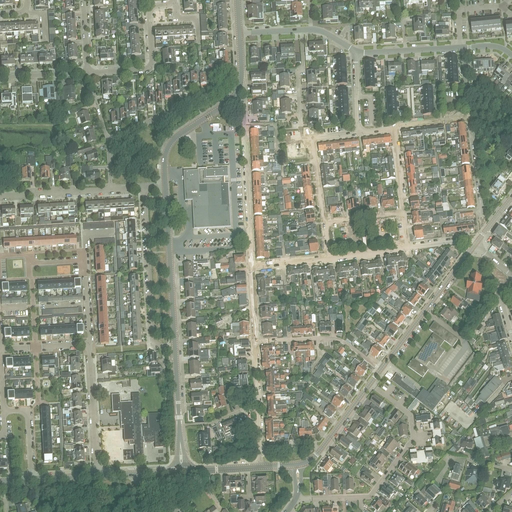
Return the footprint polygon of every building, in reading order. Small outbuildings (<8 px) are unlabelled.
[(43,0),(35,1),(35,8),(41,7),(41,10),(48,10),(48,5),(47,1),(44,1),(43,0)] [(100,7),(100,10),(107,9),(107,5),(103,6),(102,2),(102,0),(94,1),(94,7),(100,7)] [(363,13),(363,9),(365,9),(364,0),(363,0),(358,0),(358,4),(355,4),(356,13),(361,13),(363,13)] [(371,0),(364,0),(365,9),(369,9),(370,12),(376,12),(375,8),(375,3),(371,3),(371,0)] [(416,4),(416,2),(415,0),(403,0),(404,8),(407,8),(407,2),(409,2),(409,4),(416,4)] [(65,3),(65,2),(61,2),(61,4),(65,4),(66,8),(62,8),(62,12),(69,12),(69,9),(74,9),(74,2),(65,3)] [(218,12),(226,12),(225,5),(220,6),(220,3),(213,3),(213,7),(214,11),(217,11),(218,12)] [(248,7),(248,14),(257,13),(256,7),(262,7),(262,3),(259,3),(254,4),(254,7),(248,7)] [(323,14),(332,14),(331,7),(337,7),(336,3),(329,4),(329,7),(322,8),(323,14)] [(192,4),(184,4),(184,11),(190,11),(190,13),(197,13),(196,4),(192,5),(192,4)] [(95,13),(95,19),(103,19),(104,20),(108,19),(107,18),(103,18),(103,14),(107,13),(107,9),(100,10),(100,12),(95,13)] [(301,11),(292,11),(292,18),(290,18),(290,22),(294,22),(294,21),(296,21),(296,20),(298,20),(298,18),(302,18),(301,11)] [(67,21),(75,21),(75,14),(69,15),(69,12),(62,12),(62,21),(66,20),(67,21)] [(257,20),(257,13),(248,14),(248,20),(255,20),(255,23),(263,23),(263,20),(257,20)] [(338,17),(332,17),(332,14),(323,14),(323,21),(330,21),(330,24),(338,23),(338,17)] [(428,19),(428,18),(428,15),(420,16),(420,20),(413,21),(414,27),(423,26),(422,23),(425,23),(425,19),(428,19)] [(125,27),(132,27),(132,24),(138,24),(137,17),(129,18),(129,17),(125,17),(125,19),(125,20),(129,20),(129,23),(125,23),(125,27)] [(501,29),(500,18),(470,22),(471,32),(501,29)] [(385,30),(385,34),(395,33),(395,27),(390,27),(389,23),(382,23),(382,27),(382,30),(385,30)] [(426,26),(423,26),(414,27),(414,33),(419,33),(420,36),(421,36),(421,41),(430,41),(430,37),(426,37),(426,26)] [(133,30),(132,27),(125,27),(126,32),(130,31),(130,35),(130,37),(139,36),(138,30),(133,30)] [(105,37),(104,33),(104,31),(96,32),(96,38),(102,38),(102,41),(109,41),(109,36),(105,37)] [(214,42),(226,41),(226,35),(220,35),(220,32),(213,33),(213,36),(214,36),(214,42)] [(64,44),(71,43),(71,40),(76,40),(76,33),(67,34),(67,33),(63,33),(63,37),(67,37),(68,39),(64,40),(64,44)] [(395,39),(395,33),(385,34),(386,40),(383,40),(383,43),(391,43),(390,40),(395,39)] [(68,53),(77,52),(76,46),(71,46),(71,43),(64,44),(64,48),(68,47),(68,52),(68,53)] [(316,52),(316,43),(309,44),(309,48),(305,48),(305,57),(308,57),(308,53),(316,52)] [(316,43),(316,52),(323,52),(323,56),(327,56),(326,48),(323,48),(322,43),(316,43)] [(1,66),(8,66),(7,57),(9,57),(8,53),(7,53),(7,45),(0,46),(1,49),(5,48),(5,53),(4,53),(5,57),(1,58),(1,66)] [(112,51),(108,52),(106,52),(107,60),(113,60),(113,54),(116,54),(116,47),(111,48),(112,51)] [(167,48),(167,51),(163,51),(163,58),(175,57),(175,51),(181,50),(180,47),(167,48)] [(100,60),(107,60),(106,52),(108,52),(107,48),(105,48),(105,52),(101,52),(101,48),(97,48),(97,55),(100,55),(100,60)] [(127,49),(127,50),(127,55),(127,59),(134,58),(134,55),(140,55),(139,49),(131,49),(131,48),(127,49)] [(271,48),(264,49),(265,58),(268,58),(269,62),(275,62),(275,55),(271,55),(271,48)] [(257,49),(251,49),(251,59),(255,59),(255,63),(261,63),(261,55),(258,56),(257,49)] [(35,52),(36,59),(39,58),(39,64),(45,64),(45,55),(46,55),(46,51),(44,51),(43,50),(41,50),(40,50),(40,51),(35,52)] [(45,55),(45,64),(52,63),(52,60),(55,60),(55,56),(54,56),(54,51),(50,51),(50,55),(46,55),(45,55)] [(26,56),(27,56),(27,52),(25,52),(25,56),(21,56),(21,52),(17,53),(17,60),(20,60),(20,65),(27,65),(26,56)] [(26,56),(27,65),(33,64),(33,59),(36,59),(35,52),(31,52),(27,52),(27,56),(26,56)] [(68,53),(68,52),(64,52),(64,54),(69,54),(69,58),(65,58),(65,62),(72,62),(72,59),(77,59),(77,52),(68,53)] [(17,60),(17,53),(12,53),(13,57),(9,57),(7,57),(8,66),(15,65),(14,60),(17,60)] [(490,56),(488,57),(489,72),(495,71),(497,66),(493,66),(493,61),(490,61),(490,56)] [(175,57),(163,58),(163,65),(172,65),(172,68),(181,67),(181,64),(176,64),(176,62),(175,62),(175,57)] [(479,72),(478,57),(476,57),(476,62),(473,62),(470,63),(471,69),(470,69),(470,73),(474,72),(479,72)] [(216,60),(214,60),(214,61),(210,62),(208,62),(208,65),(213,65),(213,63),(214,63),(218,63),(218,68),(223,68),(223,65),(228,65),(227,59),(216,60)] [(418,75),(419,75),(421,75),(421,72),(428,72),(427,62),(427,61),(423,61),(423,62),(420,63),(421,67),(418,67),(418,69),(418,75)] [(434,79),(438,79),(437,66),(434,66),(434,62),(427,62),(428,72),(434,71),(434,74),(434,79)] [(200,75),(200,73),(199,68),(199,63),(195,67),(195,68),(194,70),(195,73),(190,73),(191,80),(191,83),(197,83),(197,77),(200,76),(200,75)] [(419,85),(419,75),(418,75),(418,69),(414,69),(414,63),(407,63),(408,73),(411,72),(411,77),(414,77),(414,86),(419,85)] [(395,74),(399,73),(399,76),(404,76),(404,68),(401,68),(400,64),(394,65),(395,74)] [(395,74),(394,65),(388,65),(388,69),(385,69),(385,77),(388,77),(388,74),(395,74)] [(493,76),(497,80),(506,68),(504,66),(501,70),(497,66),(495,71),(496,72),(493,76)] [(306,72),(307,79),(316,78),(316,74),(319,74),(319,71),(326,71),(326,68),(324,68),(319,68),(318,68),(311,69),(311,72),(306,72)] [(497,80),(500,83),(507,74),(505,72),(508,69),(506,68),(497,80)] [(181,78),(182,84),(182,88),(188,87),(188,80),(191,80),(190,73),(190,69),(187,69),(188,77),(185,77),(184,74),(181,74),(181,78)] [(283,69),(276,69),(276,76),(279,76),(280,82),(289,82),(288,75),(284,75),(284,71),(283,72),(283,69)] [(200,73),(200,75),(200,76),(200,85),(206,85),(206,76),(209,76),(209,70),(205,70),(205,73),(200,73)] [(265,70),(257,71),(258,74),(251,75),(252,81),(261,81),(261,80),(265,80),(265,70)] [(504,86),(511,76),(511,72),(509,76),(507,74),(500,83),(504,86)] [(175,78),(176,82),(173,82),(173,89),(173,92),(173,94),(179,94),(179,84),(182,84),(181,78),(181,74),(178,74),(178,78),(175,78)] [(117,78),(116,78),(107,79),(107,82),(102,82),(103,89),(111,88),(111,85),(116,84),(116,82),(117,82),(118,81),(118,79),(117,78)] [(316,78),(307,79),(307,85),(312,85),(312,88),(314,88),(320,88),(320,81),(316,82),(316,78)] [(164,87),(164,94),(164,97),(170,96),(170,89),(173,89),(173,82),(167,82),(167,86),(164,87)] [(289,88),(289,82),(280,82),(280,86),(278,86),(278,89),(277,89),(277,92),(285,91),(284,89),(289,88)] [(158,94),(155,94),(155,97),(156,104),(162,103),(161,94),(164,94),(164,87),(164,84),(160,84),(161,87),(157,87),(158,94)] [(258,89),(252,89),(252,96),(262,95),(261,92),(266,92),(266,85),(258,86),(258,89)] [(43,87),(43,90),(39,90),(39,97),(40,97),(40,96),(43,96),(44,100),(53,100),(53,87),(43,87)] [(322,87),(320,88),(314,88),(314,91),(308,92),(307,92),(307,93),(307,98),(317,97),(316,91),(323,91),(322,87)] [(32,103),(32,96),(32,88),(21,88),(22,104),(32,103)] [(67,93),(64,93),(64,100),(67,100),(67,99),(74,98),(74,88),(67,88),(67,93)] [(112,92),(111,88),(103,89),(103,96),(111,95),(111,98),(117,98),(116,92),(112,92)] [(153,98),(155,97),(155,94),(155,91),(152,91),(152,94),(146,94),(147,104),(153,104),(153,98)] [(12,93),(12,92),(1,93),(1,103),(12,102),(12,106),(11,106),(10,107),(10,108),(11,109),(11,110),(12,110),(13,110),(14,109),(14,108),(16,108),(15,100),(16,100),(16,93),(12,93)] [(137,99),(138,109),(138,111),(144,111),(144,105),(147,104),(146,94),(146,92),(143,93),(143,96),(138,96),(138,99),(137,99)] [(281,108),(290,107),(290,101),(283,101),(283,98),(284,98),(284,95),(276,95),(276,99),(279,98),(280,108),(281,108)] [(315,107),(321,107),(323,107),(323,103),(317,104),(317,97),(307,98),(307,103),(308,104),(309,104),(315,104),(315,107)] [(252,105),(252,110),(262,109),(262,102),(267,101),(267,98),(259,98),(259,103),(253,103),(253,104),(252,105)] [(138,109),(137,99),(134,99),(134,103),(129,104),(129,110),(129,116),(135,115),(135,109),(138,109)] [(120,110),(120,117),(120,120),(127,120),(126,116),(129,116),(129,110),(129,104),(124,104),(125,108),(120,108),(120,110)] [(290,107),(281,108),(281,111),(279,111),(279,116),(277,117),(277,121),(285,120),(285,114),(291,114),(290,107)] [(308,111),(309,117),(318,117),(318,111),(321,111),(321,107),(315,107),(313,108),(313,111),(308,111)] [(117,117),(120,117),(120,110),(120,108),(117,108),(117,113),(111,114),(112,124),(118,123),(117,117)] [(267,118),(266,118),(266,116),(265,116),(265,112),(262,109),(252,110),(252,115),(253,116),(253,117),(259,116),(259,122),(267,121),(267,118)] [(87,111),(78,114),(81,125),(90,122),(87,111)] [(319,120),(318,117),(309,117),(310,124),(314,124),(314,127),(322,126),(322,120),(319,120)] [(455,128),(457,128),(458,132),(466,131),(465,124),(455,125),(455,128)] [(438,135),(437,127),(430,128),(430,135),(436,135),(436,139),(437,142),(434,143),(434,146),(439,146),(438,139),(438,135)] [(423,136),(422,128),(416,129),(417,137),(420,137),(421,145),(424,144),(424,140),(423,140),(423,136)] [(93,130),(83,133),(86,143),(96,140),(93,130)] [(385,148),(384,136),(376,137),(377,145),(378,149),(383,148),(385,148)] [(369,138),(370,150),(372,149),(374,149),(373,145),(377,145),(376,137),(369,138)] [(370,150),(369,138),(362,139),(363,146),(364,150),(366,150),(365,146),(370,146),(370,150)] [(359,151),(359,147),(358,139),(351,140),(352,152),(354,152),(359,151)] [(327,155),(325,143),(318,144),(319,152),(323,151),(323,155),(323,156),(327,156),(327,155)] [(96,150),(92,151),(91,146),(76,150),(78,155),(86,153),(88,161),(98,158),(96,150)] [(405,154),(405,161),(413,160),(417,160),(417,156),(423,155),(423,153),(412,154),(412,153),(405,154)] [(458,162),(461,162),(462,164),(470,163),(469,156),(457,158),(457,159),(458,162)] [(49,169),(51,169),(50,165),(54,165),(53,157),(50,157),(51,163),(46,163),(47,168),(41,168),(41,178),(50,178),(49,169)] [(413,160),(405,161),(406,168),(414,167),(418,167),(417,160),(413,160)] [(267,163),(252,163),(252,171),(260,171),(260,167),(266,167),(267,166),(267,163)] [(383,174),(395,172),(394,165),(386,166),(382,166),(382,168),(383,168),(383,174)] [(22,179),(31,179),(30,166),(22,167),(22,179)] [(89,166),(82,166),(82,174),(87,174),(87,180),(99,179),(99,171),(89,172),(89,166)] [(302,176),(310,175),(309,167),(301,168),(301,173),(296,173),(296,176),(298,176),(302,176)] [(406,168),(407,176),(419,174),(418,169),(414,170),(414,167),(406,168)] [(459,168),(460,176),(471,175),(470,167),(459,168)] [(200,171),(200,168),(197,168),(197,170),(188,170),(184,171),(185,201),(192,201),(201,201),(200,186),(200,171)] [(201,201),(192,201),(193,207),(207,206),(206,186),(225,185),(225,181),(225,178),(221,178),(216,178),(206,179),(205,168),(202,168),(200,168),(200,171),(200,186),(201,201)] [(216,178),(215,169),(207,169),(207,168),(205,168),(206,179),(216,178)] [(228,168),(215,169),(216,178),(221,178),(225,178),(229,177),(228,168)] [(68,170),(60,170),(60,180),(69,180),(68,170)] [(395,172),(383,174),(384,178),(381,178),(381,180),(388,180),(396,179),(395,172)] [(329,173),(322,173),(323,181),(334,179),(333,179),(333,177),(330,178),(329,173)] [(497,179),(500,181),(499,182),(498,181),(491,189),(495,192),(494,194),(497,196),(499,195),(501,191),(505,187),(501,184),(502,183),(503,184),(505,180),(500,176),(497,179)] [(408,182),(409,189),(417,188),(416,187),(416,185),(420,185),(420,181),(408,182)] [(194,230),(231,228),(229,185),(225,185),(206,186),(207,206),(193,207),(194,230)] [(427,187),(428,194),(441,193),(440,185),(428,187),(427,187)] [(417,188),(409,189),(410,196),(417,195),(417,192),(421,191),(421,188),(417,188)] [(352,192),(353,201),(354,210),(358,209),(358,208),(360,208),(359,200),(357,201),(356,192),(352,192)] [(336,202),(335,198),(328,199),(329,206),(330,206),(331,214),(337,213),(336,205),(336,202)] [(301,201),(301,204),(301,205),(305,204),(306,208),(314,208),(313,200),(301,201)] [(474,200),(462,201),(461,201),(461,205),(466,204),(467,208),(475,207),(474,200)] [(92,211),(91,203),(85,203),(86,207),(83,207),(83,213),(86,213),(86,214),(92,214),(92,211)] [(77,208),(74,208),(74,204),(68,204),(68,212),(74,212),(74,214),(75,214),(77,214),(77,208)] [(41,216),(41,214),(44,214),(44,206),(38,206),(38,210),(36,210),(36,216),(38,216),(41,216)] [(27,214),(26,207),(20,207),(20,213),(18,213),(18,217),(18,226),(21,226),(21,219),(24,219),(27,218),(27,214)] [(265,211),(265,209),(266,209),(266,207),(262,207),(254,207),(254,215),(262,214),(262,211),(265,211)] [(278,225),(282,224),(281,219),(281,216),(269,216),(269,219),(278,219),(278,225)] [(508,230),(511,226),(511,227),(511,220),(507,216),(504,220),(500,224),(508,230)] [(421,218),(413,219),(413,225),(422,224),(421,221),(428,220),(428,217),(421,218)] [(426,232),(431,232),(430,224),(422,225),(422,226),(415,227),(415,229),(414,229),(414,234),(423,233),(426,232)] [(298,230),(299,233),(308,232),(316,231),(316,225),(307,226),(307,228),(301,229),(301,230),(298,230)] [(511,236),(507,233),(508,233),(499,226),(495,232),(496,233),(494,235),(502,241),(505,236),(511,241),(511,239),(511,236)] [(427,236),(427,235),(433,234),(433,231),(431,232),(426,232),(423,233),(414,234),(415,238),(416,237),(416,240),(424,239),(423,237),(427,236)] [(507,251),(509,248),(496,238),(491,244),(499,250),(501,247),(507,252),(507,251)] [(300,243),(300,245),(301,248),(318,245),(318,241),(317,241),(316,239),(309,240),(309,244),(305,245),(304,240),(297,240),(297,243),(300,243)] [(0,246),(4,246),(4,249),(10,248),(10,240),(4,241),(0,241),(0,246)] [(438,251),(440,253),(450,260),(452,258),(454,259),(456,257),(447,251),(445,254),(442,251),(440,249),(438,248),(437,250),(438,251)] [(264,251),(256,251),(257,259),(265,258),(264,253),(268,253),(268,250),(264,251)] [(450,260),(440,253),(439,255),(442,258),(440,260),(449,267),(450,264),(448,263),(450,260)] [(390,275),(393,274),(392,271),(392,269),(391,257),(390,257),(385,257),(386,260),(384,260),(385,264),(385,268),(388,267),(389,271),(390,271),(390,275)] [(433,262),(443,270),(445,267),(447,269),(449,267),(440,260),(438,263),(432,258),(430,260),(433,262)] [(193,261),(193,264),(184,264),(185,271),(193,271),(196,271),(197,271),(197,264),(208,263),(208,260),(193,261)] [(426,272),(436,280),(438,277),(440,279),(442,276),(433,270),(431,272),(428,270),(428,269),(419,261),(416,265),(426,272)] [(443,270),(433,262),(432,265),(435,267),(433,270),(442,276),(443,274),(441,272),(443,270)] [(296,284),(294,269),(288,269),(289,272),(287,272),(288,276),(292,276),(293,284),(296,284)] [(427,283),(428,281),(434,286),(436,284),(434,282),(436,280),(426,272),(425,274),(428,277),(426,279),(423,276),(421,279),(424,281),(427,283)] [(246,282),(246,273),(236,273),(236,279),(234,279),(234,278),(227,278),(221,279),(221,284),(227,284),(237,283),(237,282),(246,282)] [(479,274),(475,274),(475,275),(471,274),(470,275),(472,275),(470,280),(469,280),(469,279),(468,279),(466,289),(467,289),(467,288),(469,289),(468,293),(467,293),(468,294),(467,299),(479,302),(483,282),(482,283),(480,282),(481,277),(482,277),(482,276),(479,276),(479,274)] [(414,284),(417,286),(426,293),(429,290),(427,289),(428,288),(425,285),(427,283),(424,281),(422,284),(417,280),(414,284)] [(426,293),(417,286),(414,284),(412,286),(412,287),(417,291),(416,292),(422,296),(423,295),(424,296),(426,293)] [(221,291),(223,300),(227,299),(231,299),(230,295),(239,295),(239,294),(247,294),(247,285),(246,285),(238,286),(237,286),(234,286),(221,291)] [(415,294),(414,295),(407,290),(405,293),(406,294),(409,296),(418,303),(421,298),(415,294)] [(273,291),(259,292),(259,297),(262,297),(262,299),(266,298),(266,303),(269,303),(269,292),(273,292),(273,291)] [(406,300),(408,302),(414,307),(418,303),(409,296),(406,294),(405,293),(404,292),(401,295),(406,298),(406,299),(406,300)] [(462,301),(455,296),(453,299),(452,299),(451,301),(451,302),(460,309),(463,306),(465,308),(467,307),(468,306),(467,306),(468,304),(463,300),(462,301)] [(398,304),(401,307),(404,308),(411,314),(413,310),(412,309),(413,308),(407,304),(406,305),(398,299),(395,302),(398,304)] [(375,302),(371,307),(377,312),(377,311),(376,311),(376,310),(376,309),(379,305),(375,302)] [(393,305),(401,311),(401,313),(406,317),(407,316),(408,317),(411,314),(404,308),(401,307),(398,304),(395,302),(393,305)] [(261,313),(271,313),(274,313),(274,310),(274,307),(277,307),(277,304),(274,304),(268,305),(268,308),(261,308),(261,313)] [(371,307),(367,312),(373,317),(377,312),(371,307)] [(459,314),(450,307),(448,311),(446,309),(441,315),(450,323),(455,317),(456,318),(459,314)] [(391,314),(394,317),(402,323),(405,319),(399,314),(398,316),(395,314),(392,312),(388,309),(387,311),(391,314)] [(337,321),(337,323),(336,323),(337,332),(342,332),(342,323),(343,323),(343,318),(339,318),(337,318),(336,311),(333,312),(333,315),(333,321),(337,321)] [(402,323),(394,317),(391,314),(387,311),(384,315),(393,321),(393,320),(394,321),(393,323),(399,328),(402,323)] [(271,313),(261,313),(261,319),(269,319),(269,322),(270,322),(276,321),(277,321),(276,316),(271,316),(271,313)] [(492,317),(493,319),(489,321),(489,322),(486,323),(486,325),(502,321),(500,315),(492,317)] [(225,325),(222,318),(214,321),(216,324),(215,324),(216,329),(225,325)] [(363,318),(359,323),(355,328),(358,330),(360,331),(364,326),(361,324),(365,320),(363,318)] [(276,321),(270,322),(270,325),(263,325),(263,331),(272,330),(272,326),(276,326),(276,321)] [(376,324),(386,332),(385,333),(391,338),(391,337),(393,337),(395,334),(386,327),(383,325),(379,322),(379,321),(376,324)] [(496,329),(503,327),(502,321),(486,325),(487,328),(489,328),(495,326),(496,329)] [(458,340),(434,322),(429,330),(434,333),(424,348),(415,360),(413,359),(408,367),(422,378),(428,370),(425,367),(429,362),(434,366),(445,351),(440,347),(444,341),(453,347),(458,340)] [(384,323),(383,325),(386,327),(395,334),(398,331),(396,330),(397,329),(392,325),(390,326),(388,324),(387,325),(384,323)] [(481,334),(481,333),(485,328),(480,325),(476,331),(481,334)] [(490,337),(505,333),(503,327),(496,329),(496,332),(489,334),(490,337)] [(273,333),(272,330),(263,331),(263,336),(270,336),(271,338),(277,338),(276,335),(276,333),(273,333)] [(374,334),(375,335),(378,337),(387,344),(390,340),(384,335),(381,333),(380,333),(377,331),(374,334)] [(356,337),(351,333),(347,339),(352,343),(356,337)] [(375,341),(377,343),(377,344),(383,348),(387,344),(378,337),(375,335),(374,334),(372,333),(370,336),(370,337),(375,340),(375,341)] [(492,344),(499,342),(507,339),(505,333),(490,337),(492,344)] [(229,340),(229,345),(235,345),(236,345),(242,345),(242,348),(249,348),(249,341),(242,341),(237,342),(237,339),(229,339),(229,340)] [(363,342),(361,345),(368,351),(368,350),(370,348),(365,344),(363,342)] [(370,342),(369,343),(367,345),(370,348),(380,355),(382,351),(381,350),(382,349),(376,345),(375,346),(370,342)] [(236,345),(236,357),(246,356),(246,350),(244,350),(244,348),(242,348),(242,345),(236,345)] [(492,357),(495,356),(497,356),(508,352),(506,347),(499,349),(500,352),(499,352),(491,354),(492,357)] [(380,355),(370,348),(369,350),(368,350),(371,352),(369,354),(375,358),(376,357),(377,358),(380,355)] [(327,353),(325,355),(333,361),(335,359),(327,353)] [(474,353),(448,387),(451,389),(476,355),(474,353)] [(156,354),(149,354),(149,357),(147,358),(146,359),(146,360),(146,361),(147,362),(148,363),(149,367),(160,366),(157,366),(157,363),(156,362),(156,358),(157,358),(157,357),(158,356),(157,355),(156,355),(156,354)] [(341,355),(338,358),(337,360),(341,363),(342,364),(346,359),(341,355)] [(54,357),(48,358),(49,366),(55,365),(55,366),(58,366),(58,359),(54,359),(54,357)] [(68,366),(79,365),(79,358),(72,359),(72,357),(68,357),(68,363),(66,363),(66,366),(68,366)] [(111,361),(115,361),(114,357),(108,357),(108,361),(102,361),(102,367),(111,367),(111,361)] [(495,367),(511,363),(509,357),(502,360),(503,362),(502,363),(501,362),(499,363),(499,361),(496,362),(496,364),(494,364),(495,367)] [(323,358),(319,363),(324,367),(328,362),(323,358)] [(352,363),(353,364),(365,374),(368,371),(366,370),(367,368),(355,359),(352,363)] [(511,363),(495,367),(493,368),(494,371),(492,372),(493,373),(495,373),(495,376),(498,375),(497,372),(500,371),(511,368),(511,367),(511,363)] [(323,370),(325,368),(320,364),(316,369),(324,375),(325,372),(323,370)] [(351,367),(356,371),(355,373),(361,377),(361,376),(363,377),(365,374),(353,364),(351,367)] [(109,373),(109,376),(116,375),(115,373),(117,372),(117,366),(111,367),(102,367),(102,373),(109,373)] [(160,368),(160,366),(149,367),(151,367),(151,370),(147,370),(147,377),(155,377),(155,373),(160,373),(160,372),(161,372),(161,371),(162,371),(162,370),(161,369),(161,368),(160,368)] [(351,379),(357,384),(360,381),(359,380),(359,379),(349,371),(348,373),(343,370),(344,369),(340,366),(338,369),(341,372),(341,371),(351,379)] [(345,381),(347,383),(353,387),(354,386),(355,387),(357,384),(351,379),(341,371),(341,372),(338,369),(337,368),(335,371),(343,377),(342,378),(345,381)] [(322,374),(317,370),(314,375),(319,379),(322,374)] [(315,380),(318,382),(320,380),(317,378),(316,378),(310,373),(308,379),(313,382),(315,380)] [(404,380),(397,374),(391,381),(416,400),(421,393),(413,387),(415,385),(406,378),(404,380)] [(201,389),(201,385),(210,384),(210,377),(202,378),(196,378),(196,382),(191,382),(191,389),(201,389)] [(495,377),(488,386),(480,394),(481,395),(475,403),(477,405),(481,400),(485,404),(503,384),(495,377)] [(466,391),(474,380),(471,378),(463,388),(466,391)] [(416,400),(433,412),(451,389),(448,387),(438,379),(427,393),(423,390),(421,393),(416,400)] [(343,389),(350,394),(352,391),(351,390),(352,389),(341,381),(340,383),(335,380),(334,382),(343,389)] [(474,380),(466,391),(469,393),(477,382),(474,380)] [(238,387),(240,388),(248,387),(248,381),(234,381),(234,382),(227,385),(228,389),(234,386),(237,386),(238,387)] [(338,390),(340,392),(339,393),(345,398),(346,397),(347,397),(350,394),(343,389),(334,382),(333,382),(332,381),(330,383),(339,390),(338,390)] [(313,392),(307,388),(305,391),(310,396),(313,392)] [(200,394),(192,395),(192,403),(202,403),(202,395),(208,395),(207,391),(200,392),(200,394)] [(330,395),(342,404),(344,401),(343,400),(344,399),(338,395),(337,396),(332,392),(330,395)] [(314,400),(305,393),(303,396),(303,397),(304,397),(302,400),(305,402),(307,399),(312,402),(314,400)] [(147,414),(148,425),(142,426),(141,414),(140,394),(132,394),(132,402),(120,403),(120,394),(112,395),(112,409),(113,413),(118,412),(118,411),(120,411),(121,426),(124,426),(125,442),(129,442),(130,446),(135,445),(136,455),(144,455),(143,443),(155,443),(155,448),(163,447),(161,414),(147,414)] [(327,398),(333,402),(331,404),(337,408),(338,407),(339,408),(342,404),(330,395),(327,398)] [(375,410),(380,413),(384,416),(386,413),(379,408),(383,402),(375,396),(373,398),(372,398),(370,400),(371,401),(370,401),(372,403),(370,406),(375,410)] [(223,397),(215,399),(217,408),(225,406),(223,397)] [(322,405),(334,415),(336,412),(335,411),(336,410),(330,405),(329,407),(324,402),(322,405)] [(212,405),(204,406),(196,406),(196,410),(193,410),(193,418),(195,418),(195,422),(203,422),(203,418),(204,418),(203,410),(207,410),(212,410),(212,405)] [(319,408),(325,413),(324,414),(329,418),(330,417),(332,418),(334,415),(322,405),(319,408)] [(380,413),(375,410),(370,406),(368,408),(367,408),(364,412),(371,418),(375,413),(378,415),(380,413)] [(71,420),(82,419),(82,413),(72,414),(71,411),(63,411),(63,414),(71,414),(71,417),(71,420)] [(388,415),(384,421),(387,423),(389,420),(394,424),(401,416),(398,414),(399,413),(396,411),(396,412),(395,411),(391,417),(388,415)] [(359,421),(367,427),(369,424),(368,423),(371,418),(364,412),(360,417),(361,418),(359,421)] [(416,423),(416,424),(424,423),(427,423),(427,422),(428,422),(427,422),(427,420),(431,420),(430,414),(427,414),(427,412),(421,413),(421,415),(416,415),(417,423),(416,423)] [(312,417),(325,427),(328,422),(323,418),(322,419),(319,417),(317,419),(313,416),(312,417)] [(311,421),(317,425),(315,428),(321,432),(325,427),(312,417),(311,419),(312,420),(311,421)] [(235,420),(229,423),(235,435),(233,432),(236,430),(235,428),(239,427),(237,424),(240,423),(238,419),(236,420),(235,420)] [(400,420),(397,425),(399,427),(401,437),(404,437),(404,438),(407,437),(408,436),(406,426),(404,426),(404,422),(400,420)] [(365,430),(367,427),(359,421),(357,423),(356,422),(353,427),(360,433),(364,428),(365,430)] [(432,429),(433,436),(441,435),(441,434),(440,430),(442,429),(441,424),(440,424),(439,421),(433,422),(433,425),(432,425),(431,426),(431,429),(432,429)] [(235,435),(229,423),(227,424),(226,423),(223,424),(223,425),(224,429),(223,429),(226,435),(230,433),(231,435),(232,437),(235,435)] [(499,428),(502,435),(503,439),(511,436),(507,425),(499,427),(499,428)] [(356,438),(360,433),(353,427),(349,432),(350,433),(348,436),(357,443),(356,442),(359,439),(356,438)] [(466,431),(461,427),(458,432),(462,435),(466,431)] [(492,438),(502,435),(499,428),(490,430),(491,436),(492,438)] [(205,430),(206,434),(202,434),(198,435),(199,441),(210,441),(210,429),(205,430)] [(381,429),(376,436),(379,438),(384,431),(381,429)] [(441,435),(433,436),(434,442),(433,442),(433,446),(434,446),(434,447),(435,447),(435,446),(444,445),(443,439),(441,440),(441,435)] [(354,448),(357,443),(348,436),(346,438),(344,437),(343,437),(341,439),(341,440),(339,442),(348,449),(351,445),(354,448)] [(389,442),(387,444),(395,450),(398,445),(397,444),(399,442),(392,436),(390,438),(389,438),(388,439),(387,439),(387,441),(388,442),(389,442)] [(486,448),(484,438),(483,437),(478,439),(474,440),(477,449),(483,448),(483,449),(486,448)] [(472,448),(474,442),(462,439),(461,438),(449,451),(456,453),(461,448),(462,447),(465,448),(465,447),(472,448)] [(381,451),(388,457),(390,454),(391,455),(395,450),(387,444),(386,443),(382,448),(383,449),(381,451)] [(487,448),(481,450),(483,459),(489,457),(487,448)] [(332,452),(330,454),(339,461),(341,458),(344,460),(348,455),(343,451),(341,453),(335,449),(334,449),(333,449),(332,451),(332,452)] [(421,451),(422,463),(428,462),(428,460),(433,460),(432,450),(431,450),(431,449),(428,450),(421,451)] [(374,457),(383,465),(387,460),(386,459),(388,457),(381,451),(379,450),(376,453),(377,453),(374,457)] [(422,463),(421,451),(414,452),(414,451),(411,452),(410,452),(410,453),(411,453),(412,462),(417,461),(417,463),(422,463)] [(502,459),(503,460),(511,458),(510,452),(501,454),(501,455),(496,457),(497,461),(502,459)] [(370,462),(371,463),(369,466),(377,471),(379,469),(380,470),(383,465),(374,457),(370,462)] [(330,462),(327,459),(320,467),(327,472),(333,464),(336,466),(338,463),(333,459),(330,462)] [(407,466),(403,464),(399,470),(408,476),(411,473),(414,475),(418,471),(409,464),(407,466)] [(462,467),(455,464),(450,479),(458,481),(461,472),(460,471),(462,467)] [(364,475),(361,478),(370,485),(372,482),(373,482),(374,480),(374,479),(369,475),(371,472),(364,467),(360,472),(364,475)] [(479,470),(472,468),(472,471),(467,469),(465,475),(467,476),(465,482),(472,483),(473,480),(477,480),(477,478),(478,479),(480,472),(479,472),(479,470)] [(397,473),(396,473),(390,482),(397,487),(399,484),(400,484),(404,479),(397,473)] [(349,474),(342,474),(343,484),(346,484),(346,491),(347,491),(347,492),(350,492),(350,491),(354,491),(353,480),(350,480),(349,474)] [(327,475),(327,480),(328,484),(331,484),(331,492),(332,492),(332,493),(335,492),(339,492),(338,481),(334,481),(334,477),(331,477),(331,475),(327,475)] [(510,478),(505,477),(504,481),(499,480),(498,482),(495,481),(494,485),(497,485),(497,486),(496,487),(497,487),(496,490),(504,492),(505,487),(508,488),(510,478)] [(230,487),(230,478),(224,478),(224,485),(221,485),(221,493),(227,493),(226,487),(230,487)] [(235,479),(236,489),(240,488),(240,489),(245,489),(244,483),(241,483),(241,479),(235,479)] [(408,479),(405,482),(411,487),(414,483),(408,479)] [(449,488),(459,491),(461,484),(451,481),(450,481),(443,479),(442,486),(449,488)] [(328,484),(327,480),(324,481),(314,482),(314,483),(314,484),(315,485),(315,492),(322,492),(322,488),(328,488),(328,484)] [(433,487),(432,488),(431,487),(429,490),(425,487),(421,492),(424,495),(425,496),(428,494),(433,499),(435,496),(436,497),(439,494),(438,493),(438,492),(439,493),(441,492),(441,491),(434,484),(432,487),(433,487)] [(382,489),(379,493),(382,495),(383,494),(389,499),(393,494),(395,496),(397,492),(390,487),(388,489),(387,489),(385,487),(383,490),(382,489)] [(424,495),(421,492),(418,490),(414,494),(418,497),(414,501),(422,508),(427,502),(422,497),(424,495)] [(489,500),(483,494),(479,497),(481,499),(476,503),(479,506),(481,505),(484,509),(489,505),(486,502),(489,500)] [(239,511),(244,510),(245,510),(244,501),(237,501),(237,495),(230,496),(231,504),(239,504),(239,511)] [(265,496),(264,496),(260,496),(256,496),(256,502),(256,504),(253,504),(254,510),(253,511),(257,511),(258,511),(258,509),(259,509),(260,508),(260,506),(262,505),(261,502),(265,502),(265,496)] [(374,509),(376,511),(378,508),(379,509),(383,504),(387,507),(390,503),(382,497),(379,500),(376,498),(374,501),(375,501),(371,507),(372,507),(372,508),(373,509),(374,509)] [(27,511),(25,504),(22,505),(22,501),(16,503),(17,506),(16,506),(17,511),(27,511)] [(250,501),(244,501),(245,510),(244,510),(243,511),(250,511),(251,511),(254,510),(253,504),(250,504),(250,501)] [(449,511),(450,511),(451,511),(453,511),(455,503),(449,501),(448,507),(444,506),(442,511),(449,511)] [(466,510),(467,511),(475,511),(473,509),(475,507),(471,502),(467,506),(469,508),(466,510)] [(406,511),(413,511),(412,510),(414,508),(408,503),(406,505),(410,509),(406,511)] [(503,511),(511,511),(511,503),(508,507),(506,506),(503,509),(504,510),(503,511)]
